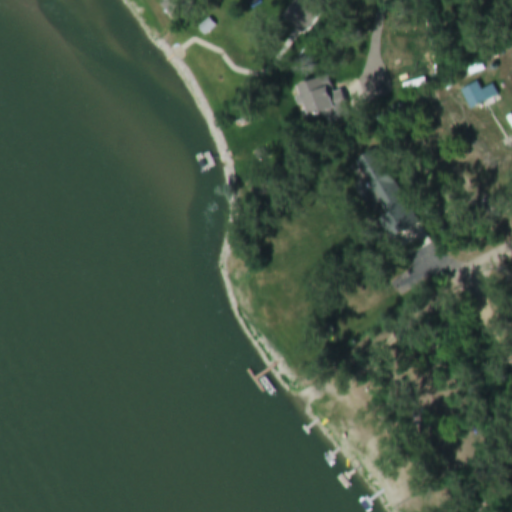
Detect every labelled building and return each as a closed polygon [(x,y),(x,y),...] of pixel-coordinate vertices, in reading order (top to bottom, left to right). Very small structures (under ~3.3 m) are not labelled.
[(164,0),(158,7),(171,21),(192,1),(190,0),(164,0)] [(296,0),(281,22),(304,37),(329,0),(296,0)] [(306,120),(327,114),(330,124),(347,118),(339,92),(333,94),(328,79),(296,88),(306,120)] [(461,92),(469,111),(497,99),(492,87),(481,93),(477,84),(461,92)] [(355,164),(369,190),(361,194),(387,243),(417,226),(377,152),(355,164)]
